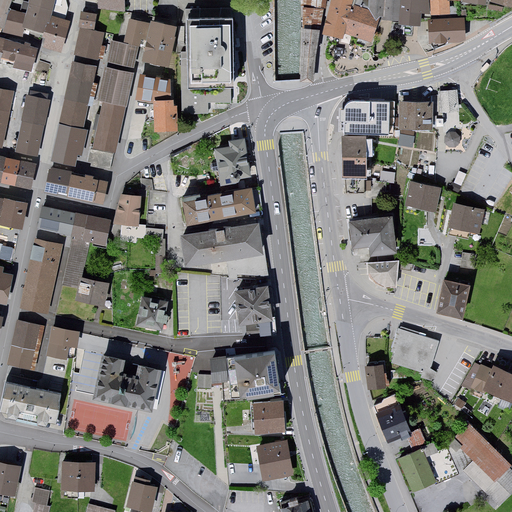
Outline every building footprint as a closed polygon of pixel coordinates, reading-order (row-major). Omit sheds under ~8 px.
[(11,0),(0,0),(0,27),(2,28),(11,0)] [(29,2),(53,9),(54,0),(28,0),(28,2),(29,2)] [(53,9),(51,14),(65,18),(68,7),(66,0),(54,0),(53,6),(53,9)] [(124,0),(98,0),(98,7),(125,10),(124,0)] [(350,0),(329,0),(322,37),(341,42),(342,37),(368,45),(376,21),(394,24),(396,0),(365,0),(365,10),(349,6),(350,0)] [(419,0),(397,0),(395,26),(417,28),(419,0)] [(426,0),(427,18),(446,18),(447,4),(458,4),(458,0),(426,0)] [(511,0),(488,0),(488,4),(511,10),(511,0)] [(53,9),(29,2),(26,12),(23,25),(24,26),(43,31),(46,32),(51,14),(53,9)] [(317,27),(319,7),(300,5),(297,25),(317,27)] [(26,12),(10,8),(3,31),(23,35),(24,26),(23,25),(26,12)] [(82,11),(81,10),(78,25),(80,26),(95,28),(97,13),(82,11)] [(70,19),(51,14),(46,32),(43,31),(42,36),(45,36),(43,46),(61,51),(70,19)] [(232,14),(187,15),(187,58),(181,58),(181,83),(182,113),(196,113),(207,112),(208,102),(231,102),(231,85),(233,85),(234,85),(233,44),(236,44),(232,14)] [(145,21),(129,17),(123,42),(139,45),(145,21)] [(178,24),(151,18),(142,58),(169,65),(178,24)] [(460,21),(427,23),(428,43),(461,41),(460,21)] [(104,31),(80,26),(74,53),(98,58),(98,57),(101,44),(104,32),(104,31)] [(314,81),(319,28),(303,27),(300,80),(314,81)] [(0,35),(0,58),(15,62),(14,66),(32,70),(38,47),(5,38),(0,35)] [(123,42),(111,39),(106,60),(134,66),(139,45),(123,42)] [(97,65),(72,60),(69,76),(93,81),(97,65)] [(133,73),(104,66),(97,98),(103,100),(127,104),(133,73)] [(171,79),(139,73),(135,99),(153,101),(153,98),(171,97),(171,79)] [(93,81),(69,76),(64,98),(88,103),(93,81)] [(14,89),(0,86),(0,108),(10,110),(14,89)] [(30,89),(29,94),(48,98),(49,92),(30,89)] [(29,94),(27,93),(22,119),(45,124),(50,98),(48,98),(29,94)] [(453,93),(436,94),(437,113),(454,112),(453,93)] [(171,97),(153,98),(153,101),(153,110),(154,130),(178,129),(178,103),(174,103),(174,97),(171,97)] [(88,103),(64,98),(59,122),(83,127),(88,103)] [(127,104),(103,100),(92,147),(115,151),(116,152),(127,104)] [(388,138),(391,103),(347,100),(336,119),(337,137),(362,136),(388,138)] [(432,103),(397,102),(397,133),(431,133),(432,103)] [(10,110),(0,108),(0,146),(3,147),(10,110)] [(45,124),(22,119),(15,150),(38,155),(45,124)] [(88,129),(84,128),(59,122),(51,160),(76,166),(78,154),(82,155),(88,129)] [(447,144),(461,143),(459,130),(446,131),(447,144)] [(229,144),(214,146),(220,184),(236,181),(236,180),(239,179),(240,177),(251,175),(245,136),(229,139),(229,144)] [(362,136),(337,137),(338,179),(362,179),(362,136)] [(115,151),(92,147),(91,146),(87,161),(91,162),(90,166),(110,169),(115,151)] [(6,156),(0,182),(15,184),(20,159),(6,156)] [(36,162),(20,159),(15,184),(31,188),(36,162)] [(51,167),(49,167),(44,191),(67,195),(71,172),(71,169),(51,165),(51,167)] [(85,175),(71,172),(67,195),(103,203),(108,180),(92,177),(93,174),(85,172),(85,175)] [(152,179),(142,178),(142,189),(152,190),(152,179)] [(200,192),(182,195),(187,223),(256,210),(252,185),(245,186),(239,188),(200,194),(200,192)] [(436,192),(408,185),(403,207),(430,213),(436,192)] [(141,194),(121,192),(113,222),(121,223),(138,225),(138,223),(141,194)] [(28,201),(4,196),(4,197),(0,214),(0,223),(20,227),(23,227),(28,201)] [(76,211),(42,204),(41,206),(37,227),(60,232),(59,235),(71,237),(71,234),(76,211)] [(479,213),(450,206),(445,228),(474,235),(479,213)] [(111,218),(76,211),(71,234),(74,235),(73,237),(106,244),(111,218)] [(187,230),(180,232),(185,260),(185,263),(226,257),(264,252),(259,219),(187,230)] [(385,221),(345,226),(348,249),(365,247),(366,257),(390,254),(385,221)] [(138,225),(121,223),(119,240),(136,242),(137,237),(144,238),(146,227),(146,224),(138,223),(138,225)] [(164,229),(146,227),(144,238),(163,239),(164,229)] [(63,243),(34,237),(19,307),(48,313),(63,243)] [(86,241),(72,239),(62,285),(77,288),(80,275),(83,275),(89,245),(86,245),(86,241)] [(0,256),(11,258),(13,244),(0,241),(0,256)] [(264,252),(226,257),(229,278),(237,279),(237,273),(267,275),(264,252)] [(3,265),(0,264),(0,301),(7,302),(13,273),(2,270),(3,265)] [(393,264),(363,265),(364,276),(370,285),(383,289),(394,288),(393,264)] [(109,281),(80,275),(77,288),(75,299),(98,303),(104,304),(109,281)] [(269,283),(234,288),(239,322),(245,322),(258,320),(273,318),(273,315),(269,283)] [(464,289),(441,283),(433,312),(457,318),(464,289)] [(142,295),(136,324),(162,329),(163,321),(166,321),(168,314),(165,313),(168,300),(167,300),(142,295)] [(275,315),(273,315),(273,318),(258,320),(260,334),(276,334),(275,315)] [(40,324),(18,319),(16,319),(11,344),(35,349),(40,324)] [(260,336),(258,320),(245,322),(246,336),(260,336)] [(45,325),(40,324),(35,349),(30,368),(35,369),(45,325)] [(80,330),(51,324),(46,353),(67,358),(70,345),(77,346),(79,333),(80,330)] [(437,343),(393,330),(386,364),(421,373),(420,380),(429,384),(435,374),(428,369),(437,343)] [(35,349),(11,344),(7,363),(30,368),(35,349)] [(234,355),(226,356),(231,396),(281,393),(280,386),(274,349),(234,355)] [(125,357),(102,352),(93,397),(153,408),(160,370),(161,367),(159,367),(160,364),(149,361),(149,364),(138,362),(136,373),(122,370),(125,357)] [(379,365),(364,367),(366,391),(382,389),(379,365)] [(511,395),(511,377),(478,365),(468,389),(509,405),(511,395)] [(165,371),(160,370),(153,408),(157,409),(165,371)] [(212,374),(198,374),(198,387),(211,388),(212,374)] [(60,392),(6,380),(0,404),(0,409),(8,411),(8,415),(16,417),(18,413),(37,417),(37,422),(46,423),(48,420),(55,421),(59,403),(58,402),(60,392)] [(282,399),(253,400),(255,426),(255,432),(284,429),(282,399)] [(396,409),(374,416),(383,442),(405,434),(396,409)] [(511,472),(467,425),(443,448),(498,507),(511,493),(511,472)] [(287,439),(256,444),(260,465),(263,480),(294,473),(287,439)] [(430,483),(417,453),(396,461),(409,491),(430,483)] [(21,464),(0,459),(0,491),(15,494),(21,464)] [(96,461),(62,459),(62,480),(61,489),(64,489),(95,489),(96,461)] [(134,480),(132,479),(125,505),(152,511),(158,485),(149,483),(150,478),(135,475),(134,480)] [(50,490),(35,486),(32,502),(35,503),(33,511),(49,511),(51,505),(50,505),(47,505),(50,490)] [(311,511),(308,499),(280,507),(281,511),(311,511)] [(111,508),(89,503),(86,511),(114,511),(116,510),(111,508)]
